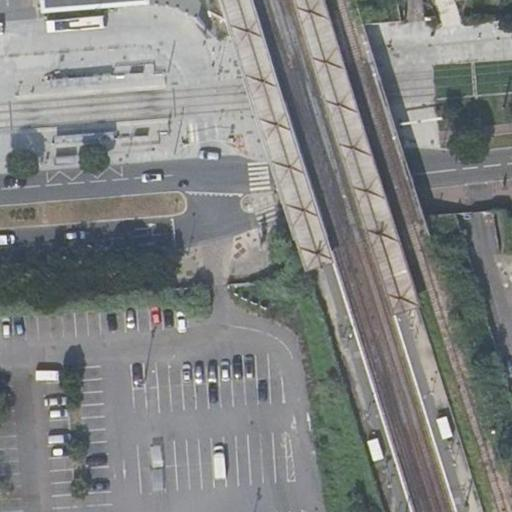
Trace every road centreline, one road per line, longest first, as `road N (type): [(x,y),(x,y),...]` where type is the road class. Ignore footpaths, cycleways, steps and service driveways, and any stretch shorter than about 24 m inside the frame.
road 1 (secondary): [(0,247),(219,228)]
road 2 (residential): [(194,75),(181,42),(147,30),(0,41)]
road 3 (secondary): [(213,176),(0,189)]
road 4 (secondary): [(346,182),(511,164)]
road 5 (secondary): [(219,228),(346,182)]
road 6 (secondary): [(346,182),(213,176)]
